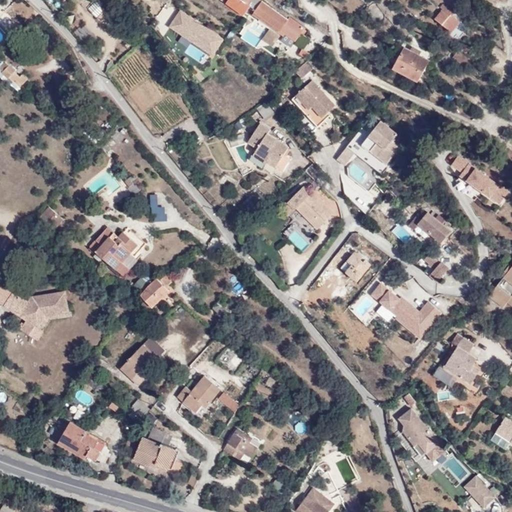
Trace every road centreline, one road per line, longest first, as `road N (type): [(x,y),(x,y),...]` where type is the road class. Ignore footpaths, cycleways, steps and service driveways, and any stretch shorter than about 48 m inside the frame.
road 1 (residential): [(409,511),(356,383),(137,132),(35,0)]
road 2 (unknown): [(192,511),(212,449),(108,369)]
